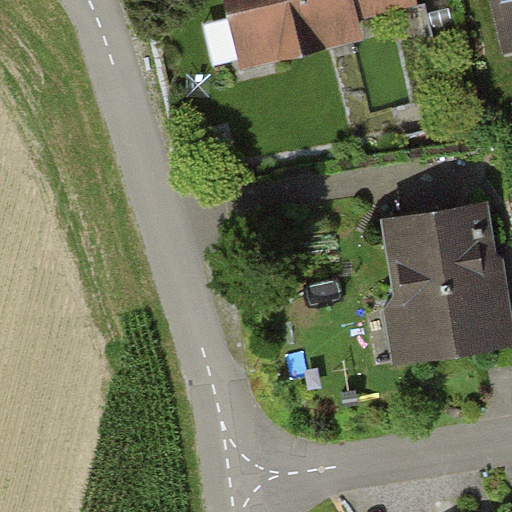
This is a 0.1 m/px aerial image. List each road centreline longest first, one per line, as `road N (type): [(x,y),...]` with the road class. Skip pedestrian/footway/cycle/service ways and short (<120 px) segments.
road 1 (residential): [(98,0),(202,335),(234,483)]
road 2 (residential): [(234,483),(511,441)]
